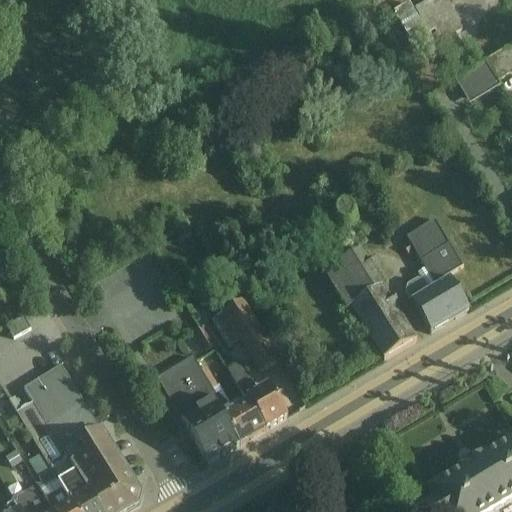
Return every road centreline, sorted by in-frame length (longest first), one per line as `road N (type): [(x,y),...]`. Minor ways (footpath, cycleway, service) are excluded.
road 1 (secondary): [(190,511),(511,317)]
road 2 (residential): [(184,511),(0,198)]
